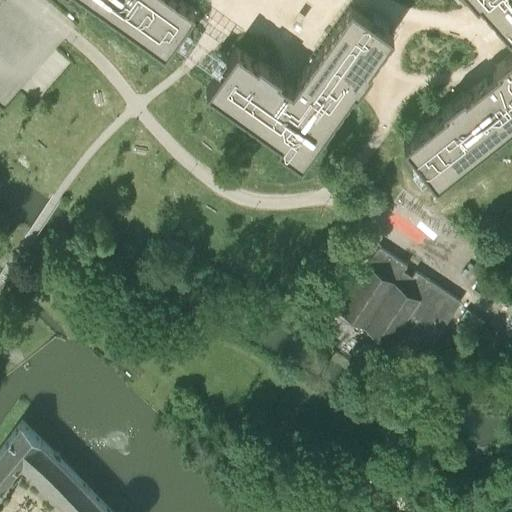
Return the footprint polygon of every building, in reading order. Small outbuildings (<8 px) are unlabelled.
[(91,0),(164,51),(174,37),(183,44),(192,32),(185,27),(183,30),(180,28),(194,9),(181,0),(91,0)] [(444,111),(403,143),(417,161),(411,166),(421,178),(427,173),(435,183),(511,122),(511,0),(473,0),(476,3),(478,1),(511,38),(511,52),(495,66),(497,68),(464,94),(463,92),(442,108),(444,111)] [(219,70),(206,89),(279,141),(276,145),(301,163),(353,89),(355,91),(371,69),(368,68),(393,34),(382,26),(386,20),(374,11),(369,17),(350,4),(291,86),(279,77),(280,75),(258,59),(257,62),(236,47),(222,66),(219,64),(225,55),(219,51),(210,63),(219,70)] [(455,301),(373,247),(317,328),(339,344),(335,351),(400,392),(455,301)] [(113,511),(41,439),(19,420),(0,445),(0,511),(113,511)]
